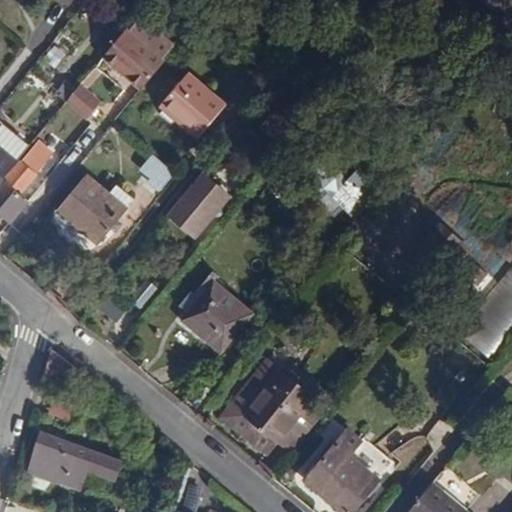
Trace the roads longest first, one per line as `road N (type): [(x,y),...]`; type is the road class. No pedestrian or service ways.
road 1 (residential): [(47,312),(280,511)]
road 2 (residential): [(0,461),(47,312)]
